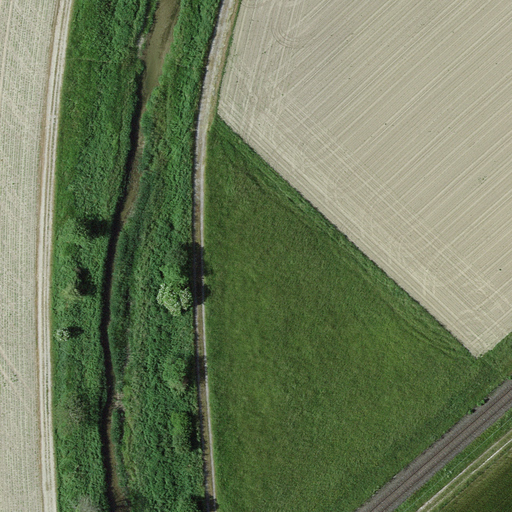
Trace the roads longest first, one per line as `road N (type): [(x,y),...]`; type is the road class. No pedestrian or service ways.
road 1 (track): [(230,0),(199,140),(210,511)]
road 2 (track): [(58,511),(49,135),(77,0)]
